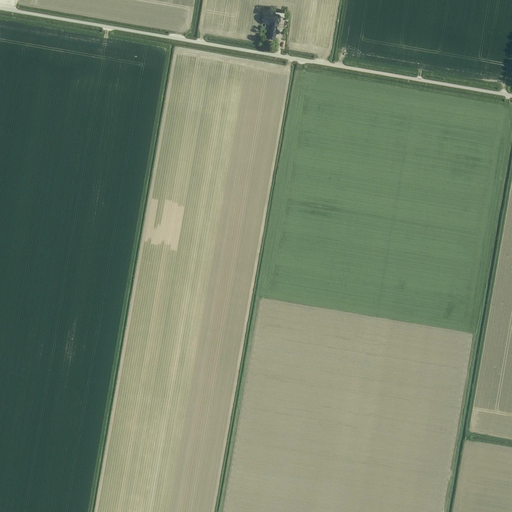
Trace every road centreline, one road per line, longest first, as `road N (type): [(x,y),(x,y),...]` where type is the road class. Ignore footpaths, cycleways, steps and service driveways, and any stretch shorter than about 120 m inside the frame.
road 1 (residential): [(0,8),(511,96)]
road 2 (track): [(299,70),(220,511)]
road 3 (track): [(443,511),(511,112)]
road 4 (track): [(511,107),(299,70),(301,60)]
